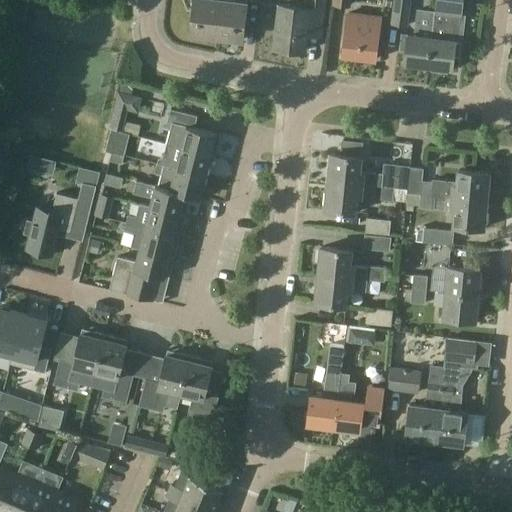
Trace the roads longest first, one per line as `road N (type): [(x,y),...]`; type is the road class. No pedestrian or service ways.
road 1 (residential): [(492,483),(262,453)]
road 2 (residential): [(192,321),(214,225),(230,212),(248,148),(291,144)]
road 3 (residential): [(192,321),(0,274)]
road 4 (residential): [(272,339),(291,144)]
road 5 (residential): [(148,3),(169,59),(298,90)]
road 6 (residential): [(298,90),(487,113)]
road 7 (residential): [(492,483),(511,296)]
